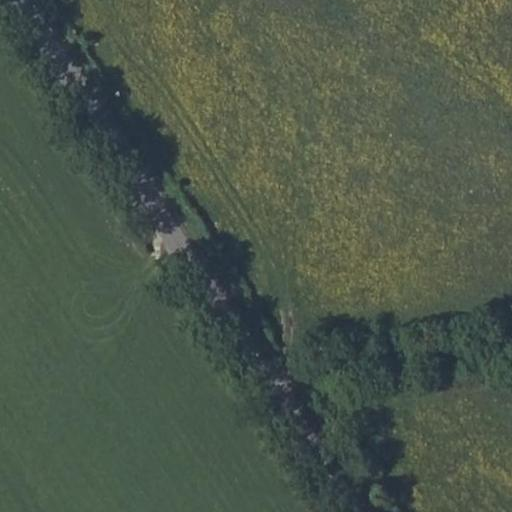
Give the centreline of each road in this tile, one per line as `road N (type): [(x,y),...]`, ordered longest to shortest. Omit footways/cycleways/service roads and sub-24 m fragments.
road 1 (unclassified): [(27,0),(361,511)]
road 2 (track): [(511,357),(284,389)]
